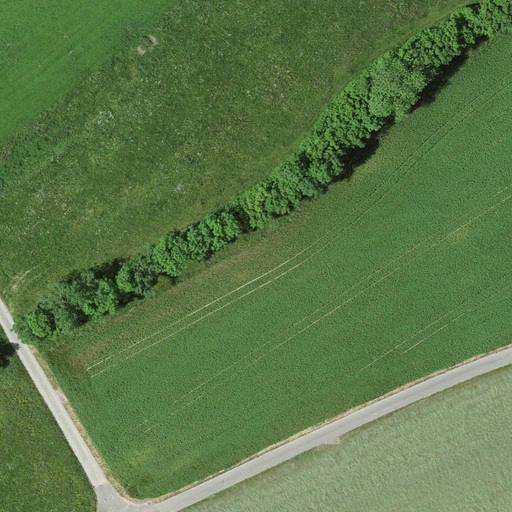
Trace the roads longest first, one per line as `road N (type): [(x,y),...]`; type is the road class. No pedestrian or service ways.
road 1 (track): [(156,511),(511,355)]
road 2 (track): [(0,311),(117,511)]
